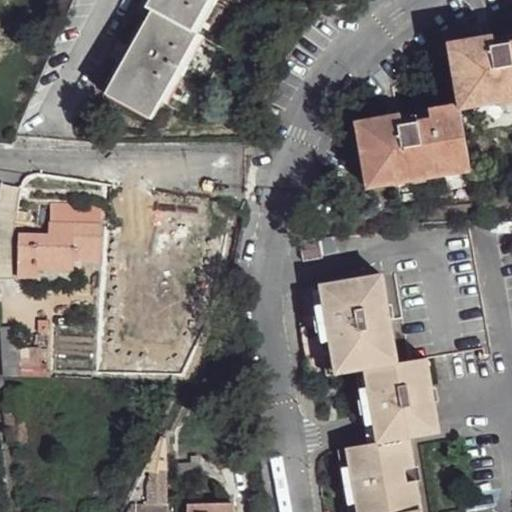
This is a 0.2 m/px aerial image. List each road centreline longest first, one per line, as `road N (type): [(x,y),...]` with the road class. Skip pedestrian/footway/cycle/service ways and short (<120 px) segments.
road 1 (residential): [(0,162),(291,165)]
road 2 (residential): [(283,434),(260,310),(268,232),(291,165)]
road 3 (residential): [(291,165),(312,114),(375,29),(425,0)]
road 4 (residential): [(283,434),(434,414)]
